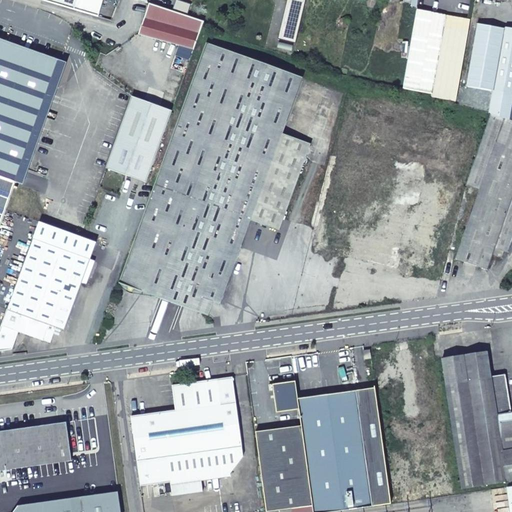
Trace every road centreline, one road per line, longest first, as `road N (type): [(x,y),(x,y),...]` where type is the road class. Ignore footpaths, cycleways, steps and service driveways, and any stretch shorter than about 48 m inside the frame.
road 1 (residential): [(0,380),(511,306)]
road 2 (unknown): [(73,368),(124,242)]
